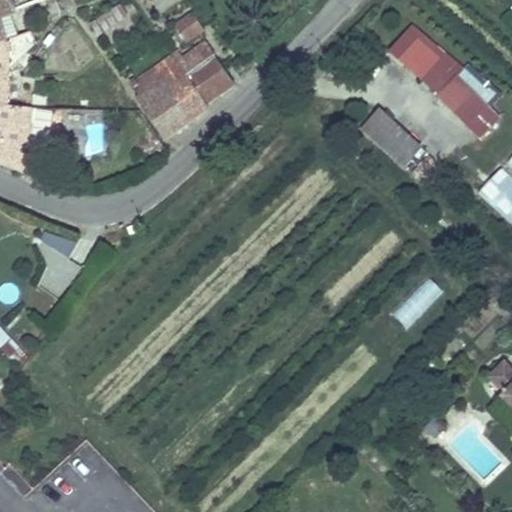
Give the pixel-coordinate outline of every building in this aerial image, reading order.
[(0,0),(0,9),(3,14),(35,6),(31,0),(0,0)] [(99,0),(95,0),(71,17),(77,27),(106,8),(99,0)] [(511,3),(501,16),(511,26),(511,3)] [(0,46),(9,43),(5,22),(0,23),(0,46)] [(502,118),(478,96),(483,90),(414,24),(387,52),(480,141),(502,118)] [(186,38),(177,25),(161,36),(170,49),(186,38)] [(0,46),(0,112),(22,113),(71,116),(71,97),(50,96),(50,100),(26,99),(25,94),(0,93),(1,70),(22,55),(25,50),(22,39),(9,43),(0,46)] [(188,73),(180,61),(165,73),(166,75),(148,87),(154,97),(188,73)] [(206,100),(219,88),(203,63),(188,73),(206,100)] [(358,129),(402,171),(423,150),(379,108),(358,129)] [(0,175),(8,179),(22,113),(0,112),(0,175)] [(26,151),(26,171),(42,172),(43,151),(26,151)] [(406,167),(413,179),(435,166),(428,154),(406,167)] [(477,193),(511,227),(511,179),(501,168),(477,193)] [(70,258),(76,244),(48,231),(42,244),(70,258)] [(64,259),(49,251),(35,277),(50,285),(64,259)] [(389,312),(405,328),(441,291),(426,275),(389,312)] [(0,328),(0,345),(8,338),(0,328)] [(9,340),(0,350),(14,364),(24,354),(9,340)] [(331,369),(346,386),(377,360),(363,342),(331,369)] [(511,374),(501,363),(484,378),(499,396),(493,402),(511,422),(511,374)] [(254,483),(285,446),(270,433),(239,470),(254,483)]
